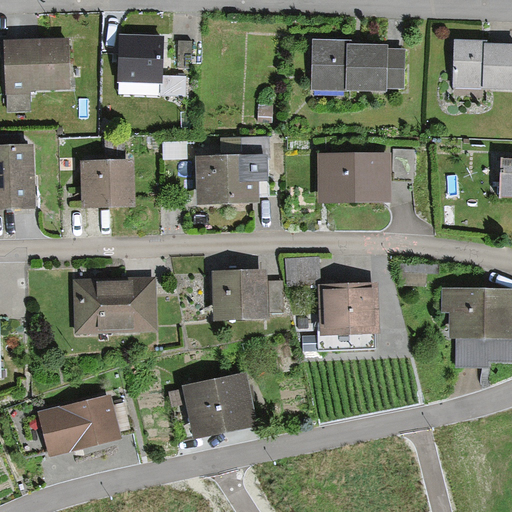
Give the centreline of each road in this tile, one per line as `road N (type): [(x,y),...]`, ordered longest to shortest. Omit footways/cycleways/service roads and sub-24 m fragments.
road 1 (residential): [(0,252),(322,242),(511,259)]
road 2 (unclassified): [(13,511),(511,394)]
road 3 (residential): [(256,0),(511,8)]
